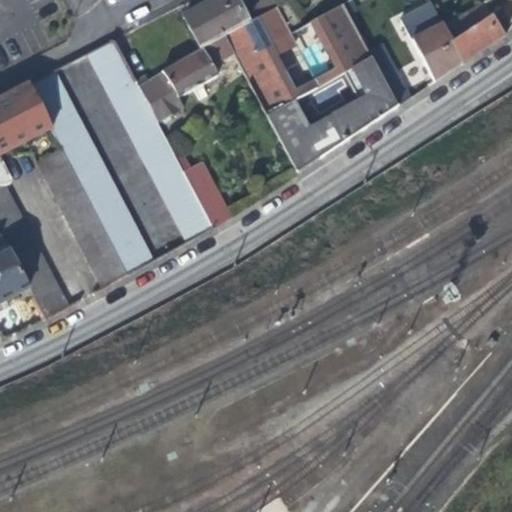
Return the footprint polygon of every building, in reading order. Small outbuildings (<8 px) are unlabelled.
[(181,16),(201,52),(222,40),(221,39),(245,26),(230,0),(212,0),(194,10),(181,16)] [(240,0),(252,21),(267,13),(259,0),(240,0)] [(286,6),(282,0),(259,0),(267,13),(274,9),(275,12),(286,6)] [(435,81),(457,66),(438,29),(426,6),(397,22),(429,85),(435,81)] [(484,6),(438,29),(457,66),(479,52),(501,37),(484,6)] [(252,21),(245,26),(221,39),(222,40),(233,61),(293,176),(309,165),(334,148),(379,118),(392,110),(364,56),(339,9),(288,37),(275,12),(274,9),(267,13),(252,21)] [(211,72),(233,61),(222,40),(201,52),(160,74),(136,87),(154,122),(178,108),(175,102),(186,96),(215,81),(211,72)] [(81,58),(181,247),(211,230),(196,202),(156,126),(154,122),(136,87),(112,42),(81,58)] [(378,49),(364,56),(392,110),(405,101),(378,49)] [(51,73),(26,86),(60,153),(125,278),(151,263),(51,73)] [(0,155),(42,135),(48,147),(53,157),(60,153),(26,86),(0,99),(0,155)] [(180,168),(189,165),(179,132),(169,135),(180,168)] [(30,157),(34,166),(53,157),(48,147),(30,157)] [(34,166),(100,291),(125,278),(60,153),(53,157),(34,166)] [(33,248),(0,186),(0,239),(27,291),(43,321),(66,309),(33,248)] [(215,192),(196,202),(211,230),(229,219),(215,192)] [(0,304),(27,291),(0,239),(0,304)]
